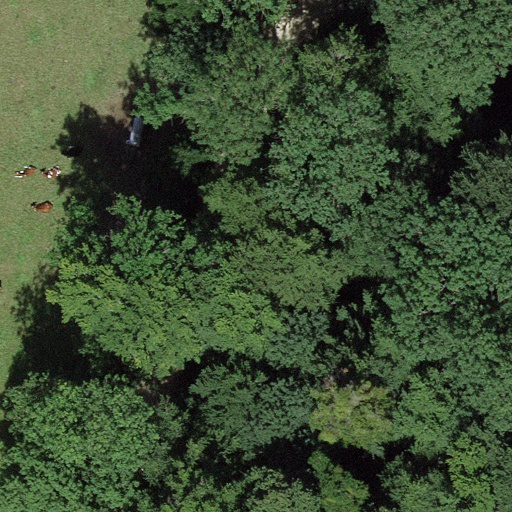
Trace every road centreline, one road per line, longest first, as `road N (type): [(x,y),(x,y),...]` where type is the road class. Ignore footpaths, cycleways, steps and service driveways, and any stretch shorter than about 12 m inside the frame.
road 1 (track): [(312,0),(281,36),(249,104),(104,511)]
road 2 (track): [(381,511),(511,430)]
